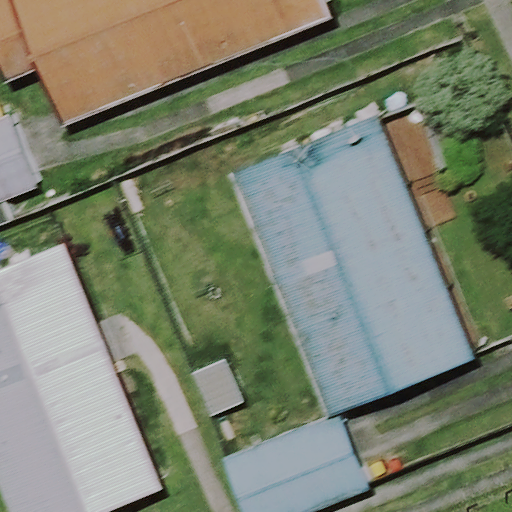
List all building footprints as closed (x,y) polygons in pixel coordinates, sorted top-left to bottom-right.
[(352,7),(349,0),(0,0),(0,21),(21,74),(56,60),(79,116),(352,7)] [(1,130),(0,126),(0,201),(60,178),(36,116),(1,130)] [(490,352),(401,119),(255,175),(343,407),(490,352)] [(105,511),(181,482),(85,239),(0,272),(0,433),(31,511),(105,511)] [(303,511),(385,483),(359,412),(242,454),(263,511),(303,511)]
